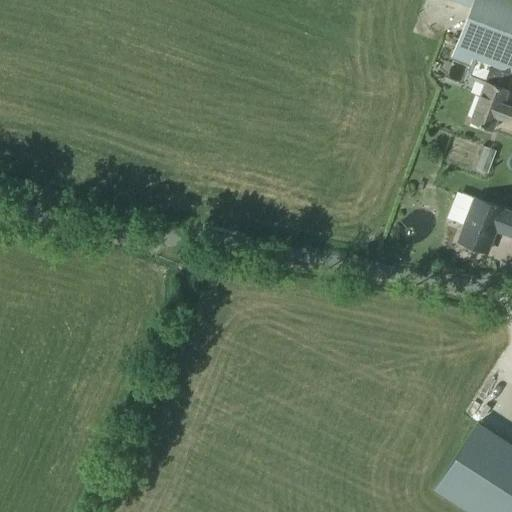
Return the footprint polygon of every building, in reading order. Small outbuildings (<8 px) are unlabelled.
[(511,0),(453,0),(470,7),(453,52),(491,66),(511,73),(511,0)] [(475,106),(469,122),(491,131),(497,117),(509,122),(511,113),(511,106),(502,103),(511,75),(511,73),(491,66),(475,106)] [(476,143),(469,168),(483,172),(489,147),(476,143)] [(511,213),(479,201),(463,242),(485,250),(493,230),(511,237),(511,213)] [(511,511),(511,444),(475,420),(431,487),(469,511),(511,511)]
